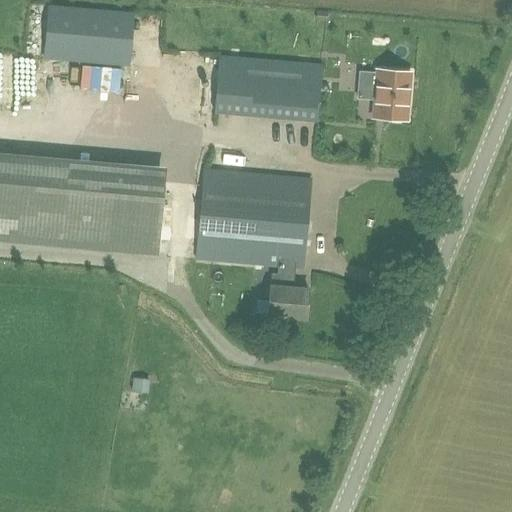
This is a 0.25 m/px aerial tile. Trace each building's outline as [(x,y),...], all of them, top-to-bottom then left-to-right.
[(128,65),(133,13),(49,6),(45,58),(128,65)] [(219,59),(214,112),(316,121),(320,68),(219,59)] [(400,144),(405,101),(377,98),(373,141),(400,144)] [(302,268),(310,179),(204,170),(196,259),(279,266),(278,274),(271,273),(267,315),(306,319),(308,290),(292,288),(294,267),(302,268)] [(0,176),(0,238),(156,252),(162,191),(0,176)]
